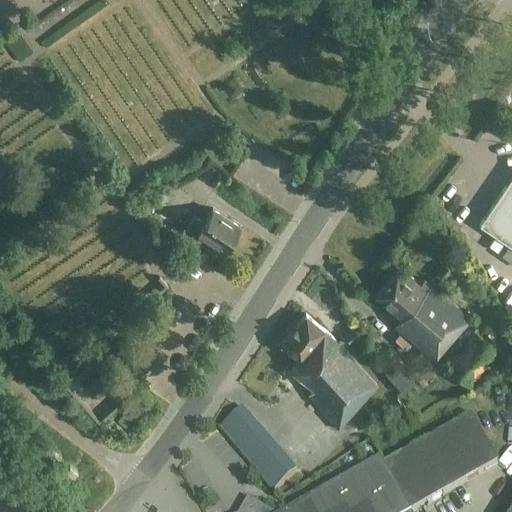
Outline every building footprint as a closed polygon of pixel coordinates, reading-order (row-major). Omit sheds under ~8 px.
[(208,169),(202,180),(220,189),(225,179),(208,169)] [(511,175),(479,224),(511,246),(511,175)] [(200,232),(227,248),(241,226),(213,208),(205,220),(194,213),(194,214),(183,207),(175,220),(155,207),(149,214),(170,228),(171,227),(194,242),(200,232)] [(438,273),(443,278),(450,269),(445,265),(438,273)] [(394,327),(432,360),(435,356),(436,357),(468,321),(467,320),(470,317),(432,284),(431,284),(425,279),(420,284),(409,274),(405,278),(397,271),(377,295),(402,317),(394,327)] [(309,394),(339,429),(377,386),(331,334),(305,313),(281,344),(299,359),(291,370),(314,388),(309,394)] [(344,336),(350,344),(359,335),(352,328),(344,336)] [(471,337),(443,367),(467,388),(494,357),(471,337)] [(118,420),(125,426),(136,413),(133,410),(132,412),(127,408),(118,420)] [(221,430),(274,491),(296,472),(243,410),(221,430)] [(414,511),(498,464),(471,417),(384,466),(381,459),(287,511),(269,511),(258,505),(245,511),(414,511)] [(61,477),(69,484),(78,473),(70,466),(61,477)]
